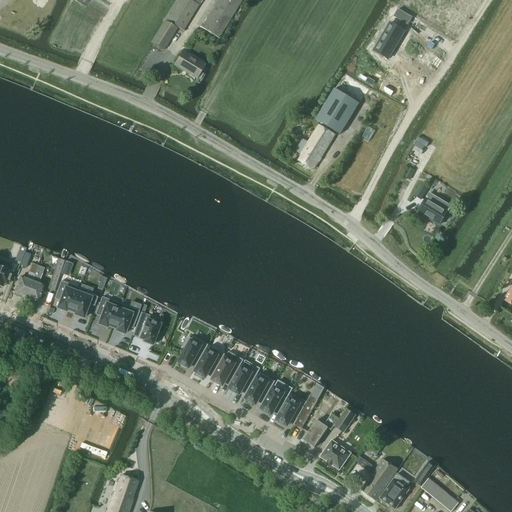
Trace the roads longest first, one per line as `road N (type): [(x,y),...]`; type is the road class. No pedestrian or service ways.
road 1 (tertiary): [(511,348),(339,214),(193,127),(0,49)]
road 2 (secondary): [(169,391),(0,318)]
